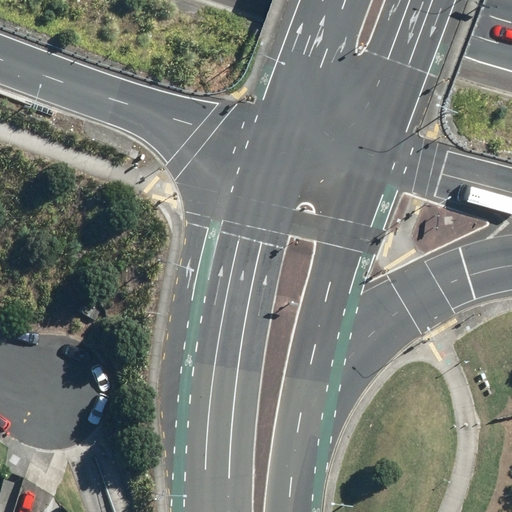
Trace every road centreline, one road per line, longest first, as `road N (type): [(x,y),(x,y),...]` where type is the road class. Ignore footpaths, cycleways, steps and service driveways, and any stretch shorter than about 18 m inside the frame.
road 1 (primary): [(207,511),(215,364),(264,143)]
road 2 (primary): [(375,157),(332,281),(296,453)]
road 3 (motorway): [(511,268),(410,301),(364,339),(330,380),(296,453)]
road 4 (motorway): [(264,143),(205,132),(0,57)]
road 5 (primary): [(435,0),(375,157)]
road 6 (primary): [(264,143),(322,0)]
road 7 (motorway): [(511,193),(375,157)]
